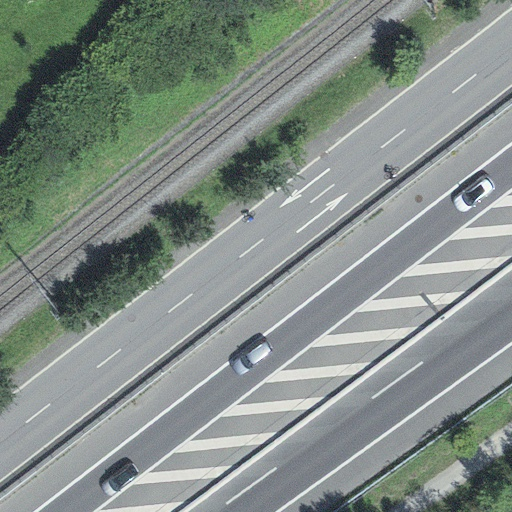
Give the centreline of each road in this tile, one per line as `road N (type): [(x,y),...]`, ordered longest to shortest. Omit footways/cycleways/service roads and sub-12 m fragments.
road 1 (primary): [(511,46),(0,443)]
road 2 (trunk): [(511,167),(61,511)]
road 3 (trunk): [(231,511),(511,306)]
